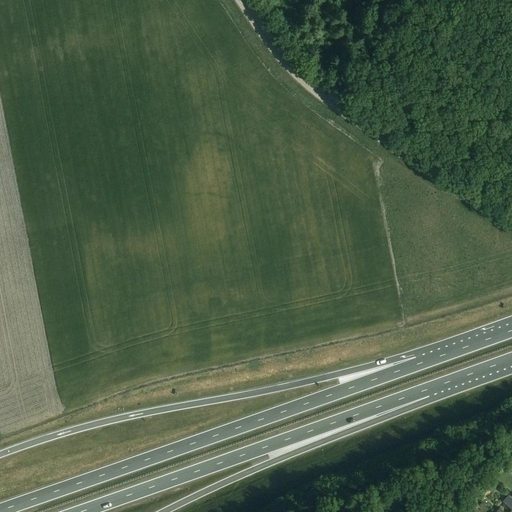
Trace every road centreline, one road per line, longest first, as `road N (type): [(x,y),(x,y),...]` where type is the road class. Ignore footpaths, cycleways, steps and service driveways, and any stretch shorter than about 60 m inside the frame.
road 1 (trunk): [(417,364),(0,511)]
road 2 (trunk): [(417,364),(135,415),(0,454)]
road 3 (trunk): [(80,511),(426,390)]
road 4 (track): [(246,0),(286,63),(511,219)]
road 5 (trunk): [(162,511),(426,390)]
